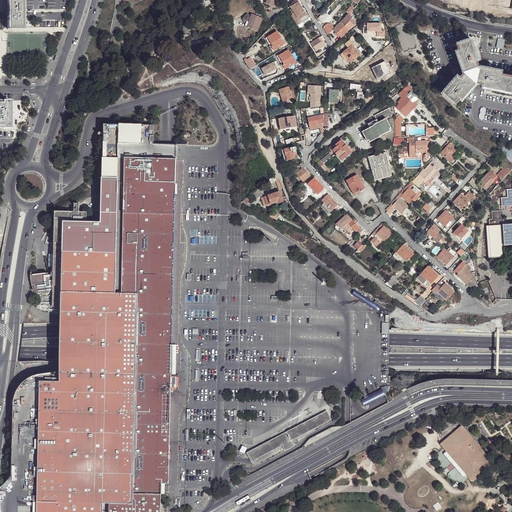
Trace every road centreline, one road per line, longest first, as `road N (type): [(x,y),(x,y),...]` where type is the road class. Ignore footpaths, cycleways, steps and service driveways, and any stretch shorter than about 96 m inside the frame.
road 1 (motorway): [(511,344),(0,334)]
road 2 (motorway): [(0,355),(511,360)]
road 3 (residential): [(478,310),(428,316),(317,235),(280,180),(264,89)]
road 4 (tertiary): [(511,390),(420,392),(205,511)]
road 5 (tertiary): [(239,511),(431,406),(511,402)]
road 6 (tertiary): [(4,368),(33,206)]
road 7 (residential): [(411,241),(485,160),(449,131)]
road 8 (residential): [(264,89),(314,70),(327,56),(323,32),(301,0)]
road 9 (tertiary): [(16,201),(0,322)]
